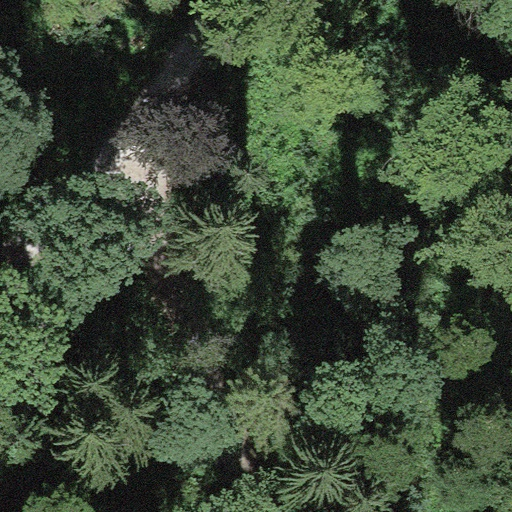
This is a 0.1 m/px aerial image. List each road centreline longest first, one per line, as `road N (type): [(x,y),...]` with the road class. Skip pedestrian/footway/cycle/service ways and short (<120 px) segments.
road 1 (track): [(80,201),(310,511)]
road 2 (track): [(221,0),(184,68),(80,201),(0,269)]
